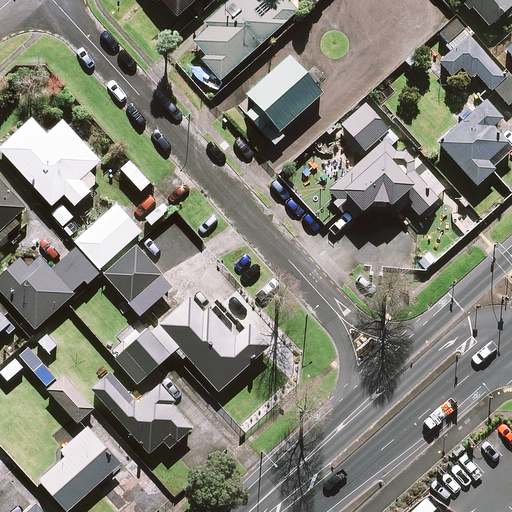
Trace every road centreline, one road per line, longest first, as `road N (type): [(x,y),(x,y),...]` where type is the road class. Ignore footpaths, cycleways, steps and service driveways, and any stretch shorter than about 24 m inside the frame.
road 1 (residential): [(329,306),(51,0)]
road 2 (secondary): [(511,340),(347,477),(278,509)]
road 3 (secondary): [(353,416),(394,393),(470,325),(511,327)]
road 4 (secondary): [(414,344),(511,255)]
